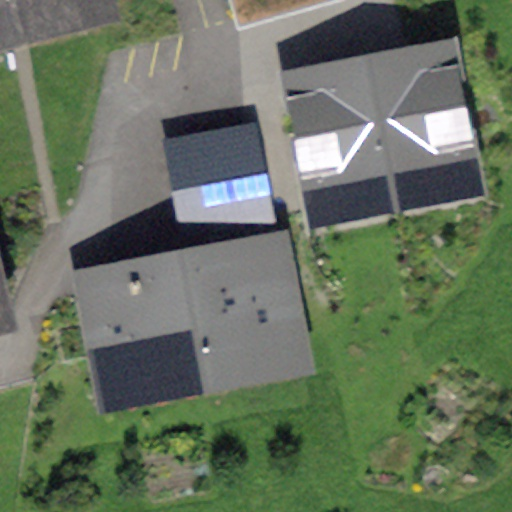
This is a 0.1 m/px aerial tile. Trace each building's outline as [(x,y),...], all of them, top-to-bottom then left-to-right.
[(0,0),(0,34),(100,8),(98,0),(0,0)] [(230,0),(236,19),(302,0),(230,0)] [(439,61),(300,87),(322,207),(461,180),(439,61)] [(192,230),(261,217),(244,133),(176,147),(192,230)] [(266,257),(98,289),(117,388),(285,356),(266,257)]
